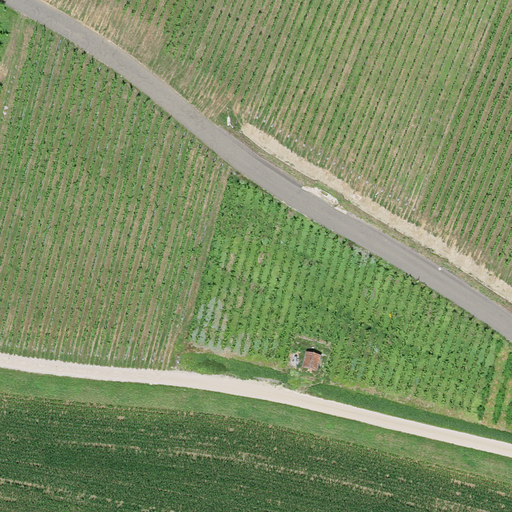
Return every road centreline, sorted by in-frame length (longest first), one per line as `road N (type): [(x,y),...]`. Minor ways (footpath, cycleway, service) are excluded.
road 1 (unclassified): [(511,330),(267,176),(111,54),(19,0)]
road 2 (track): [(0,364),(218,387),(511,452)]
